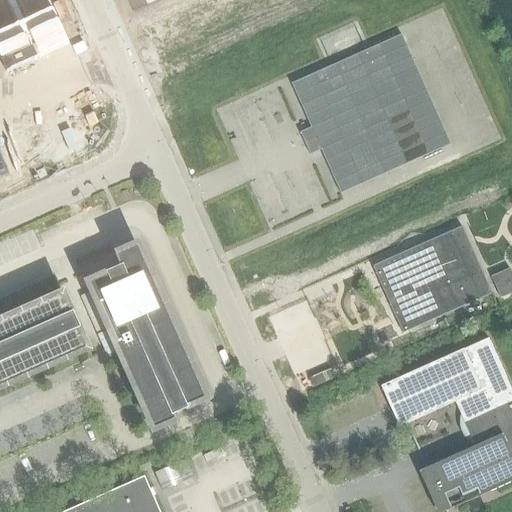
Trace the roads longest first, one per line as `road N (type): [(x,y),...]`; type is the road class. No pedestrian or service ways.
road 1 (unclassified): [(316,511),(154,151)]
road 2 (unclassified): [(0,220),(154,151)]
road 3 (unclassified): [(154,151),(87,0)]
